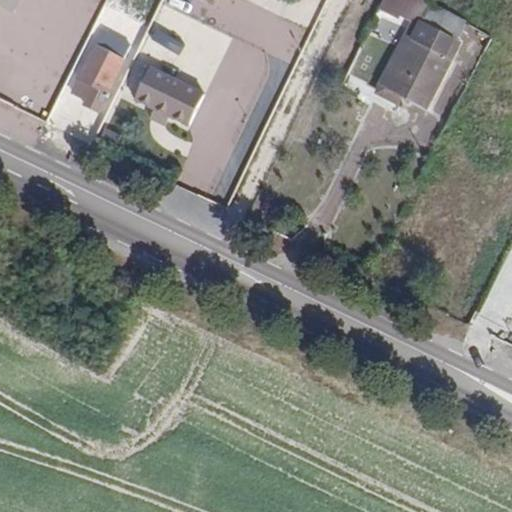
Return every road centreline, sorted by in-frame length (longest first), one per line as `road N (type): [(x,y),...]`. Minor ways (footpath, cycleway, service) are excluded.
road 1 (primary): [(511,386),(0,141)]
road 2 (primary): [(0,175),(511,420)]
